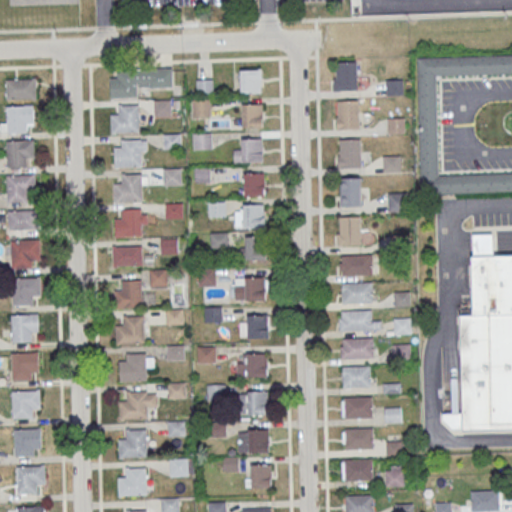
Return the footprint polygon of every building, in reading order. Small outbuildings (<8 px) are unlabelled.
[(511,192),(511,172),(438,175),(435,76),(511,73),(511,54),(414,57),(419,195),(511,192)] [(333,90),(356,89),(355,61),(335,62),(335,78),(332,78),(333,90)] [(137,68),(138,70),(171,69),(172,86),(138,87),(139,96),(111,97),(110,78),(118,78),(118,69),(137,68)] [(240,70),(261,69),(262,92),(241,92),(240,70)] [(195,79),(196,95),(214,94),(213,78),(195,79)] [(35,99),(35,79),(6,79),(6,99),(35,99)] [(402,95),(401,79),(384,80),(385,96),(402,95)] [(154,100),(155,116),(172,115),(172,99),(154,100)] [(192,100),(193,116),(210,115),(210,99),(192,100)] [(335,129),(358,128),(357,100),(337,101),(337,117),(334,117),(335,129)] [(242,104),(263,104),(264,126),(243,127),(242,104)] [(8,133),(7,106),(34,105),(35,124),(27,124),(27,133),(8,133)] [(138,105),(139,132),(112,133),(111,114),(119,114),(118,105),(138,105)] [(404,133),(403,117),(386,118),(387,134),(404,133)] [(193,133),(194,149),(211,148),(211,132),(193,133)] [(163,134),(164,149),(181,149),(181,133),(163,134)] [(141,138),(142,165),(115,166),(114,148),(122,147),(122,139),(141,138)] [(242,139),(262,138),(263,161),(242,161),(242,139)] [(8,168),(7,141),(34,139),(35,158),(27,158),(27,167),(8,168)] [(336,168),(360,167),(359,139),(338,140),(339,155),(336,156),(336,168)] [(399,172),(399,156),(382,157),(382,172),(399,172)] [(194,167),(195,182),(210,181),(209,167),(194,167)] [(163,169),(164,185),(182,184),(181,168),(163,169)] [(244,173),(264,173),(265,195),(244,196),(244,173)] [(8,202),(7,175),(35,174),(35,193),(27,193),(28,201),(8,202)] [(141,174),(142,201),(114,202),(114,183),(122,183),(121,174),(141,174)] [(340,207),(360,206),(359,177),(339,178),(340,207)] [(407,211),(406,193),(388,193),(388,211),(407,211)] [(208,200),(208,216),(226,216),(225,200),(208,200)] [(165,203),(166,217),(183,217),(182,203),(165,203)] [(243,204),(264,204),(265,227),(244,227),(243,204)] [(141,208),(142,235),(115,237),(114,218),(122,218),(122,209),(141,208)] [(9,210),(9,228),(38,228),(38,210),(9,210)] [(335,246),(359,245),(358,217),(337,218),(338,233),(335,233),(335,246)] [(210,232),(211,247),(228,247),(228,231),(210,232)] [(407,250),(407,235),(389,236),(390,251),(407,250)] [(160,238),(161,254),(178,253),(178,237),(160,238)] [(245,237),(266,237),(267,259),(246,260),(245,237)] [(12,267),(11,240),(38,239),(39,258),(31,258),(31,267),(12,267)] [(143,265),(143,246),(113,246),(113,265),(143,265)] [(341,276),(370,275),(370,254),(341,254),(341,276)] [(511,315),(478,316),(477,257),(511,256),(511,315)] [(150,269),(150,285),(168,284),(167,269),(150,269)] [(198,270),(198,286),(216,285),(215,269),(198,270)] [(245,277),(266,276),(266,299),(245,300),(245,277)] [(13,305),(12,278),(40,277),(40,295),(32,296),(33,304),(13,305)] [(141,280),(142,307),(115,308),(114,289),(122,289),(122,281),(141,280)] [(342,304),(371,304),(370,282),(341,283),(342,304)] [(409,306),(409,292),(393,292),(394,306),(409,306)] [(204,307),(204,322),(222,322),(221,306),(204,307)] [(339,331),(380,329),(380,321),(370,322),(370,309),(340,310),(340,318),(338,318),(339,331)] [(12,341),(11,314),(39,313),(39,332),(31,332),(32,341),(12,341)] [(143,315),(144,343),(117,344),(116,325),(124,325),(124,316),(143,315)] [(247,315),(268,315),(269,338),(248,338),(247,315)] [(511,315),(511,429),(453,430),(440,431),(440,414),(466,414),(465,316),(478,316),(511,315)] [(410,335),(410,318),(393,319),(393,335),(410,335)] [(341,359),(373,359),(372,338),(343,338),(343,346),(340,346),(341,359)] [(166,345),(167,361),(185,360),(184,344),(166,345)] [(410,362),(409,345),(392,345),(392,362),(410,362)] [(197,346),(198,362),(216,361),(215,346),(197,346)] [(12,380),(11,353),(39,352),(40,370),(31,371),(32,379),(12,380)] [(146,352),(147,379),(120,380),(119,362),(127,361),(127,353),(146,352)] [(246,353),(267,353),(268,376),(247,376),(246,353)] [(341,388),(370,388),(370,366),(341,367),(341,388)] [(168,382),(168,398),(186,398),(185,382),(168,382)] [(400,394),(399,383),(382,384),(382,394),(400,394)] [(225,384),(207,384),(207,399),(225,399),(225,384)] [(13,417),(12,390),(39,389),(40,408),(32,408),(32,417),(13,417)] [(248,391),(268,390),(269,413),(248,413),(248,391)] [(146,391),(147,418),(120,419),(119,400),(127,400),(127,391),(146,391)] [(342,419),(371,418),(371,397),(342,397),(342,419)] [(400,423),(399,408),(383,409),(384,424),(400,423)] [(208,421),(208,437),(226,436),(225,420),(208,421)] [(15,456),(14,429),(42,428),(43,447),(35,447),(35,455),(15,456)] [(343,450),(372,449),(372,428),(343,429),(343,450)] [(146,429),(147,456),(119,457),(118,439),(127,438),(126,430),(146,429)] [(248,429),(269,429),(269,452),(249,452),(248,429)] [(401,457),(400,441),(385,442),(385,457),(401,457)] [(221,456),(221,472),(239,471),(238,456),(221,456)] [(188,458),(170,458),(170,476),(188,476),(188,458)] [(342,481),(371,481),(371,460),(342,460),(342,481)] [(250,465),(271,464),(272,487),(251,487),(250,465)] [(17,493),(16,466),(44,465),(45,484),(37,484),(37,493),(17,493)] [(146,467),(147,494),(119,495),(118,477),(126,476),(126,468),(146,467)] [(403,487),(402,467),(390,467),(390,471),(384,471),(385,487),(403,487)] [(471,490),(472,511),(499,510),(499,489),(471,490)] [(344,511),(373,511),(373,494),(344,495),(344,511)] [(161,498),(161,511),(178,511),(178,497),(161,498)] [(208,501),(208,511),(226,511),(226,500),(208,501)] [(451,511),(451,501),(435,502),(435,511),(451,511)] [(395,511),(413,511),(413,503),(395,503),(395,511)]
